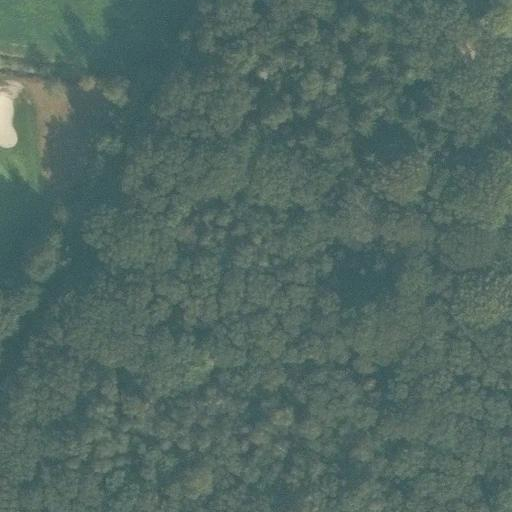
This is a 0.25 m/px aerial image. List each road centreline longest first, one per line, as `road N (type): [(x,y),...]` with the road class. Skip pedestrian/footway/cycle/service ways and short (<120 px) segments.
road 1 (track): [(234,0),(0,442)]
road 2 (tertiary): [(511,99),(426,0)]
